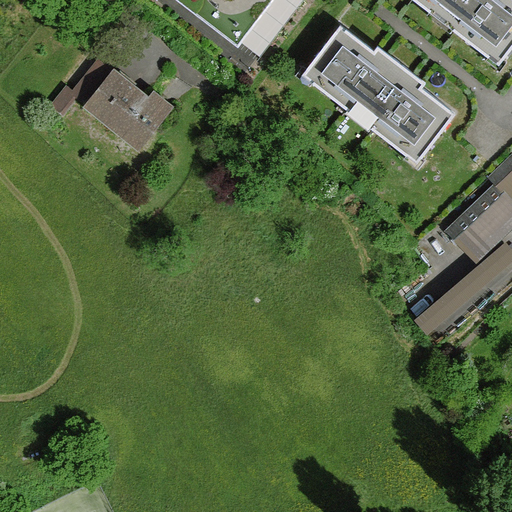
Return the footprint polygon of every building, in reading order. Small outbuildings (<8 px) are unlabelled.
[(205,0),(249,34),(275,0),(205,0)] [(511,0),(418,0),(500,63),(511,47),(511,0)] [(341,23),(303,71),(419,160),(456,112),(423,86),(427,81),(378,44),(374,48),(341,23)] [(86,103),(113,71),(101,61),(74,93),(86,103)] [(86,103),(140,146),(170,107),(155,94),(150,100),(113,71),(86,103)] [(511,155),(490,177),(498,185),(455,226),(467,238),(511,203),(511,155)] [(511,215),(511,203),(467,238),(477,250),(511,215)] [(444,342),(511,270),(511,242),(503,234),(421,321),(444,342)]
